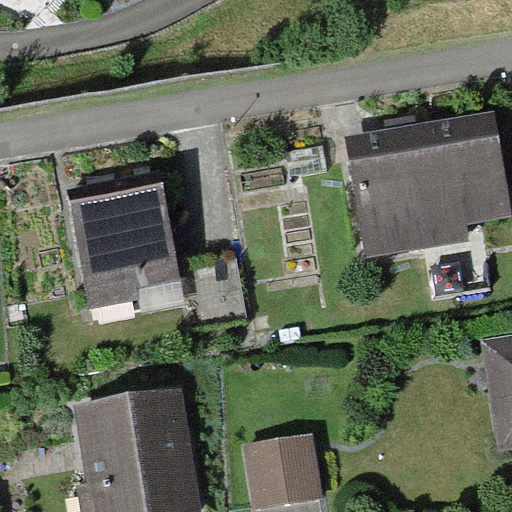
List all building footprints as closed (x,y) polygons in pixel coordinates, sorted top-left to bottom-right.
[(0,0),(0,7),(31,32),(59,0),(0,0)] [(511,217),(494,116),(348,142),(369,259),(472,241),(470,228),(511,220),(511,217)] [(71,207),(92,311),(137,302),(140,316),(186,307),(191,332),(249,321),(236,257),(180,269),(164,189),(71,207)] [(511,447),(511,337),(483,341),(498,450),(511,447)] [(202,511),(183,392),(76,410),(88,485),(78,486),(81,511),(202,511)] [(262,511),(326,501),(316,439),(243,451),(254,511),(262,511)]
